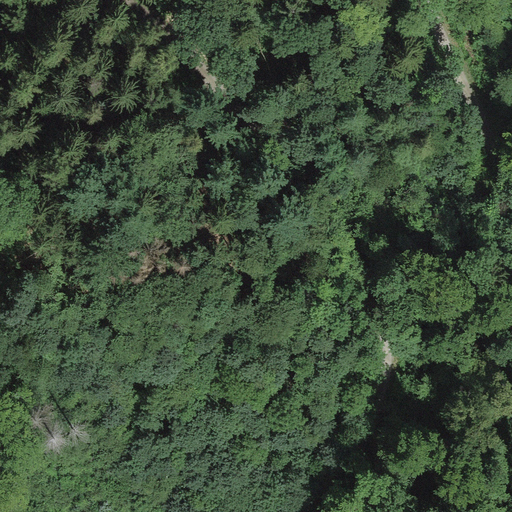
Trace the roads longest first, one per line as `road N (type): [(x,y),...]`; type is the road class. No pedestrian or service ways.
road 1 (track): [(358,446),(370,429),(387,356),(366,278),(188,39),(130,0)]
road 2 (track): [(426,0),(511,187)]
